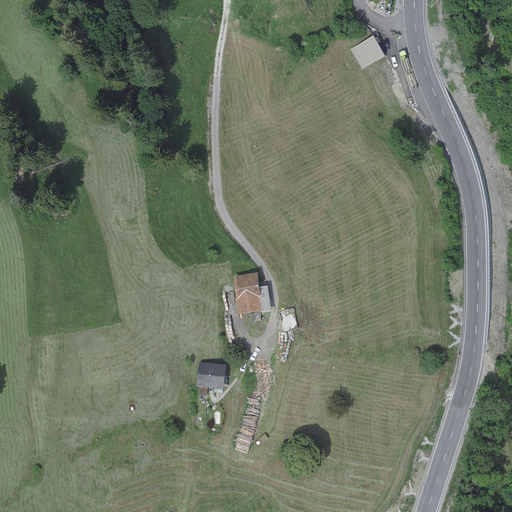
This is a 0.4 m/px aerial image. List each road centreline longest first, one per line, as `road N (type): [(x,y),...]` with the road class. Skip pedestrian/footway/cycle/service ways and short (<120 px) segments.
road 1 (primary): [(435,511),(474,350),(473,241),(464,179),(407,53),(416,0)]
road 2 (track): [(226,0),(214,123),(217,193),(274,294),(267,343),(246,341),(238,318)]
